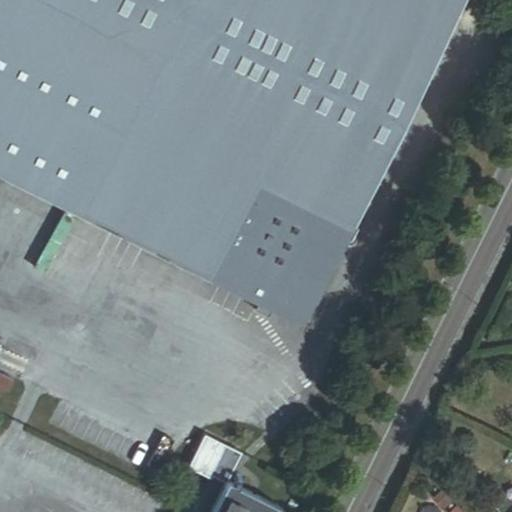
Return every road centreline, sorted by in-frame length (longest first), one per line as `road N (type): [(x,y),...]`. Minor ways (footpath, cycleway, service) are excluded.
road 1 (unknown): [(71,370),(251,383),(296,373),(447,89)]
road 2 (tertiary): [(347,511),(511,178)]
